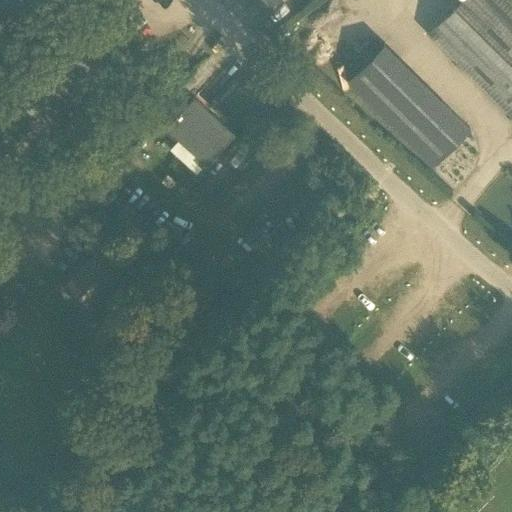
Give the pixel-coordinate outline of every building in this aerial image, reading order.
[(250,0),(264,13),(277,0),(250,0)] [(511,7),(504,0),(459,0),(429,31),(511,112),(511,7)] [(92,61),(88,56),(106,37),(77,9),(37,51),(43,57),(12,90),(6,84),(0,89),(0,186),(14,172),(0,157),(0,156),(5,152),(40,117),(51,106),(55,101),(66,102),(71,102),(75,101),(82,98),(89,93),(94,88),(97,83),(100,78),(101,74),(101,66),(99,59),(98,55),(92,61)] [(0,24),(0,41),(8,32),(0,24)] [(434,166),(471,128),(385,43),(347,81),(434,166)] [(195,97),(181,112),(180,111),(177,114),(178,115),(167,128),(168,129),(169,128),(207,162),(206,164),(207,165),(235,134),(234,133),(232,136),(205,112),(208,109),(195,97)] [(65,287),(88,308),(120,273),(96,252),(65,287)] [(200,309),(220,327),(237,309),(230,303),(230,304),(225,299),(217,308),(208,300),(200,309)]
